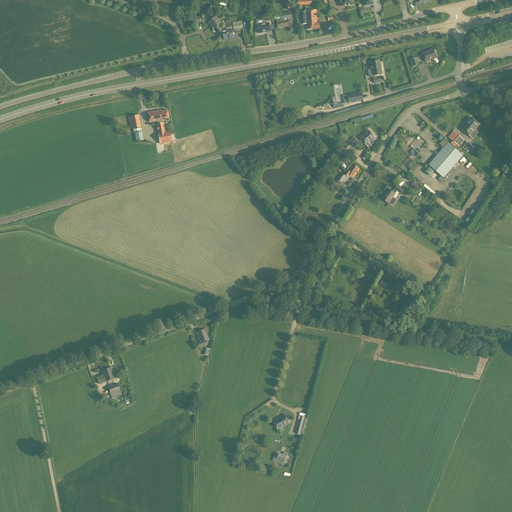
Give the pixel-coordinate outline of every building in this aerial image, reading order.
[(317,24),(316,11),(299,12),(299,18),(300,18),(301,24),(306,24),(307,30),(319,29),(319,24),(317,24)] [(278,28),(288,26),(286,13),(280,14),(281,19),(276,20),(278,28)] [(224,36),(223,32),(222,32),(222,31),(222,30),(218,24),(220,22),(217,17),(215,17),(208,23),(220,37),(224,36)] [(270,31),(270,30),(269,25),(272,25),(271,20),(265,21),(265,19),(256,21),(259,34),(263,33),(264,33),(265,32),(265,33),(266,33),(266,32),(270,31)] [(234,30),(243,28),(242,21),(233,23),(234,30)] [(232,30),(223,32),(224,36),(224,38),(233,36),(232,30)] [(437,58),(433,48),(422,53),(426,62),(437,58)] [(410,60),(413,67),(418,65),(415,57),(410,60)] [(372,69),(381,67),(380,61),(371,62),(372,69)] [(381,67),(372,69),(373,76),(382,74),(381,67)] [(505,90),(501,91),(493,97),(496,101),(506,94),(505,90)] [(347,95),(349,103),(363,100),(362,92),(347,95)] [(337,97),(333,97),(334,108),(345,106),(344,99),(337,99),(337,97)] [(161,111),(154,112),(156,121),(157,121),(158,124),(156,124),(160,144),(172,142),(170,131),(165,132),(163,123),(162,123),(161,118),(165,118),(168,118),(167,111),(161,112),(161,111)] [(141,128),(138,115),(128,117),(130,129),(141,128)] [(470,136),(480,125),(471,118),(462,129),(470,136)] [(372,146),(369,143),(375,138),(368,130),(360,137),(367,145),(366,145),(369,149),(372,146)] [(143,140),(141,132),(135,133),(136,141),(143,140)] [(464,140),(457,134),(452,140),(459,147),(464,140)] [(349,149),(358,142),(354,137),(345,144),(349,149)] [(463,156),(448,142),(428,165),(443,178),(463,156)] [(469,149),(467,151),(469,153),(475,147),(468,142),(463,147),(465,149),(466,148),(469,149)] [(354,165),(349,172),(347,170),(345,174),(349,177),(350,175),(352,177),(359,168),(354,165)] [(347,177),(341,173),(335,181),(341,185),(347,177)] [(419,186),(413,182),(410,187),(416,191),(419,186)] [(432,193),(434,191),(426,184),(424,186),(432,193)] [(397,186),(393,192),(388,189),(386,193),(382,199),(389,204),(389,203),(393,205),(397,200),(393,198),(397,191),(400,193),(403,190),(397,186)] [(379,285),(388,290),(389,289),(390,290),(392,286),(382,280),(379,285)] [(398,294),(404,284),(401,282),(395,292),(398,294)] [(207,344),(206,340),(208,339),(204,329),(197,333),(200,342),(197,343),(199,348),(205,346),(205,345),(207,344)] [(101,371),(103,375),(96,377),(99,384),(105,382),(115,378),(111,368),(101,371)] [(112,399),(122,395),(117,383),(107,387),(112,399)] [(274,421),(278,429),(282,427),(289,423),(285,415),(278,419),(274,421)] [(302,436),(307,418),(301,416),(296,434),(302,436)] [(275,462),(283,465),(288,454),(284,452),(283,455),(279,453),(275,462)]
